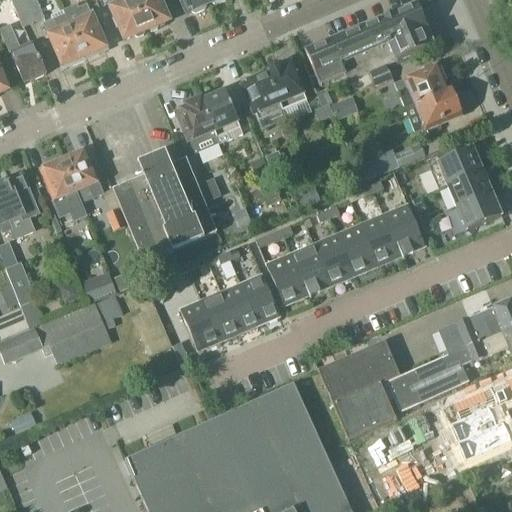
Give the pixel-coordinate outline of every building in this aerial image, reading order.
[(32,26),(20,0),(9,0),(22,30),(32,26)] [(35,0),(20,0),(32,26),(44,21),(35,0)] [(105,0),(124,43),(134,39),(137,41),(144,38),(144,34),(146,34),(132,1),(131,0),(105,0)] [(131,0),(132,1),(146,34),(147,33),(150,35),(157,32),(158,28),(169,23),(158,0),(131,0)] [(182,0),(188,14),(195,17),(204,13),(207,6),(209,5),(206,0),(182,0)] [(107,51),(94,19),(92,20),(86,7),(78,11),(76,7),(64,13),(85,61),(107,51)] [(354,84),(387,70),(435,50),(418,9),(398,17),(382,24),(307,56),(320,89),(346,78),(349,86),(354,84)] [(51,18),(52,22),(43,26),(62,71),(85,61),(64,13),(51,18)] [(20,51),(15,39),(10,28),(0,31),(0,33),(5,44),(24,87),(47,77),(33,45),(20,51)] [(288,63),(266,73),(284,114),(306,104),(288,63)] [(392,82),(387,70),(354,84),(359,94),(373,88),(374,90),(392,82)] [(448,96),(438,72),(395,90),(405,114),(448,96)] [(263,78),(244,86),(264,133),(287,123),(284,114),(266,73),(262,75),(263,78)] [(220,147),(243,137),(224,94),(203,104),(201,100),(200,101),(217,141),(220,147)] [(323,94),(316,97),(317,99),(322,111),(328,108),(323,96),(323,94)] [(440,132),(437,126),(459,117),(458,115),(461,111),(458,105),(454,104),(450,95),(448,96),(405,114),(414,135),(425,131),(428,137),(440,132)] [(191,145),(189,145),(195,158),(219,148),(219,147),(220,147),(217,141),(200,101),(183,108),(184,112),(178,115),(191,145)] [(341,104),(330,109),(337,124),(348,120),(341,104)] [(356,132),(342,138),(355,169),(369,163),(356,132)] [(369,163),(355,169),(362,186),(424,159),(420,148),(419,146),(393,157),(392,153),(372,162),(369,163)] [(438,194),(447,190),(446,189),(482,174),(472,151),(428,170),(438,194)] [(278,153),(265,159),(272,177),(286,172),(278,153)] [(85,154),(63,163),(77,197),(81,207),(93,201),(94,202),(104,198),(85,154)] [(137,167),(143,180),(113,193),(143,266),(217,235),(186,162),(170,169),(165,156),(137,167)] [(272,177),(265,159),(249,166),(267,209),(281,204),(270,178),(272,177)] [(63,163),(40,173),(54,207),(55,207),(61,221),(69,218),(73,226),(87,220),(81,207),(77,197),(63,163)] [(491,196),(482,174),(446,189),(447,190),(456,211),(491,196)] [(5,184),(0,186),(0,228),(4,236),(12,233),(16,241),(34,234),(28,220),(38,216),(27,192),(28,192),(23,180),(8,186),(6,186),(5,184)] [(214,182),(200,187),(207,205),(221,199),(214,182)] [(373,197),(383,193),(380,185),(370,189),(373,197)] [(363,201),(373,197),(370,189),(360,193),(363,201)] [(491,196),(456,211),(466,234),(501,219),(491,196)] [(411,204),(416,214),(424,211),(419,201),(411,204)] [(400,261),(424,250),(407,208),(382,219),(400,261)] [(335,210),(326,214),(329,222),(339,218),(335,210)] [(113,235),(127,230),(120,212),(106,217),(113,235)] [(329,222),(326,214),(316,218),(319,226),(329,222)] [(359,228),(377,270),(400,261),(382,219),(359,228)] [(421,226),(425,236),(433,233),(429,223),(421,226)] [(359,228),(336,238),(354,280),(377,270),(359,228)] [(289,230),(279,234),(283,242),(292,238),(289,230)] [(279,234),(269,238),(273,246),(283,242),(279,234)] [(313,248),(331,290),(354,280),(336,238),(313,248)] [(313,248),(290,258),(307,300),(331,290),(313,248)] [(236,252),(227,256),(230,264),(240,260),(236,252)] [(230,264),(227,256),(217,260),(220,268),(230,264)] [(290,258),(265,268),(283,310),(307,300),(290,258)] [(194,263),(184,267),(188,275),(197,271),(194,263)] [(21,266),(5,272),(20,310),(36,303),(21,266)] [(188,275),(184,267),(175,271),(178,279),(188,275)] [(240,287),(258,329),(279,321),(261,279),(240,287)] [(91,281),(80,285),(88,304),(114,293),(110,285),(96,292),(91,281)] [(240,287),(220,296),(238,338),(258,329),(240,287)] [(218,346),(238,338),(220,296),(200,304),(218,346)] [(0,345),(0,358),(4,369),(41,353),(45,360),(52,357),(57,369),(111,348),(106,333),(115,329),(113,323),(122,319),(115,299),(95,307),(94,305),(94,304),(87,307),(29,332),(1,345),(0,345)] [(511,302),(493,311),(468,322),(438,335),(448,358),(511,332),(511,302)] [(197,355),(218,346),(200,304),(179,313),(197,355)] [(21,311),(0,320),(0,345),(1,345),(29,332),(21,311)] [(511,332),(448,358),(399,380),(399,381),(387,386),(400,415),(468,385),(462,370),(499,354),(496,349),(507,344),(511,356),(511,332)] [(180,346),(172,349),(182,371),(189,367),(180,346)] [(387,386),(399,381),(399,380),(384,346),(318,374),(348,444),(396,421),(380,387),(387,384),(387,386)] [(511,383),(451,410),(459,427),(449,432),(457,449),(455,450),(464,470),(511,449),(503,430),(496,433),(489,417),(511,406),(511,383)] [(349,511),(293,387),(124,463),(145,511),(349,511)] [(20,420),(26,434),(36,430),(30,415),(20,420)] [(400,511),(368,439),(350,447),(376,511),(400,511)] [(502,511),(498,503),(477,511),(502,511)]
